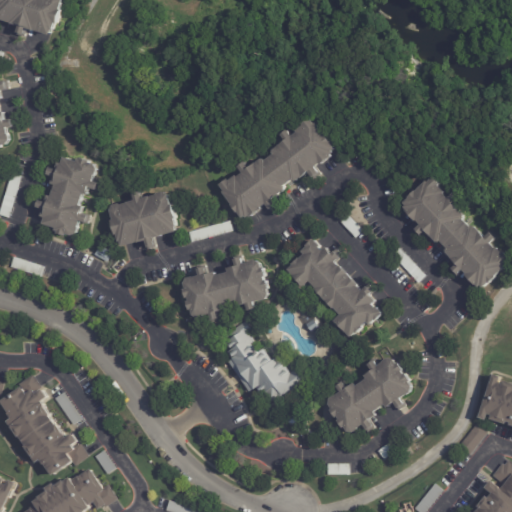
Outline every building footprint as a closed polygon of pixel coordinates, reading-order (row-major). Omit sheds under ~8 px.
[(50,35),(34,30),(34,31),(27,29),(25,35),(17,33),(20,26),(11,23),(0,19),(0,0),(62,0),(60,9),(62,10),(58,24),(55,23),(53,31),(52,31),(50,35)] [(12,82),(14,90),(0,92),(1,100),(0,100),(0,114),(4,113),(5,121),(12,120),(12,121),(16,120),(19,119),(20,128),(11,129),(11,128),(6,128),(7,135),(9,135),(10,141),(6,146),(1,147),(1,149),(0,149),(0,83),(10,83),(9,82),(12,81),(12,82)] [(335,150),(332,152),(334,155),(331,157),(332,157),(320,166),(319,164),(317,166),(322,171),(313,178),(308,172),(295,182),(294,181),(293,182),(292,180),(284,186),(285,189),(283,190),(284,191),(274,199),(278,204),(269,211),(265,205),(260,209),(261,210),(250,219),(249,217),(246,219),(244,217),(241,219),(222,194),(224,192),(219,186),(227,180),(229,182),(236,177),(237,178),(242,174),(238,168),(244,163),(248,168),(255,164),(262,160),(264,160),(265,161),(273,155),(272,153),(273,153),(272,151),(285,142),(281,136),(287,131),(292,137),(297,133),(296,132),(303,126),(302,124),(309,119),(314,125),(316,124),(325,136),(326,136),(332,143),(331,144),(335,150)] [(103,192),(91,188),(88,196),(85,195),(81,207),(85,208),(83,213),(96,217),(93,226),(81,222),(78,229),(80,229),(78,234),(73,237),(67,235),(66,237),(59,235),(59,233),(57,232),(57,229),(44,225),(46,219),(42,217),(44,211),(37,208),(39,202),(46,204),(48,197),(52,198),(56,186),(52,185),(55,178),(48,175),(50,169),(56,171),(59,164),(63,165),(65,158),(78,163),(79,160),(81,161),(82,159),(90,162),(90,164),(95,166),(97,171),(97,173),(96,177),(95,176),(94,180),(106,184),(103,192)] [(13,175),(20,178),(8,219),(0,216),(0,209),(10,175),(13,175)] [(471,228),(472,227),(473,227),(474,227),(485,239),(490,233),(496,239),(490,245),(494,249),(496,248),(502,255),(504,253),(511,260),(505,266),(506,266),(495,278),(496,279),(489,285),(488,284),(483,289),(481,286),(478,289),(476,286),(475,286),(465,276),(467,275),(462,270),(457,275),(452,270),(457,265),(451,260),(451,259),(446,254),(447,252),(446,251),(447,250),(440,242),(438,244),(437,243),(431,237),(430,238),(424,232),(420,236),(415,230),(420,225),(416,221),(415,222),(405,212),(406,211),(404,208),(405,207),(403,205),(409,199),(408,198),(415,191),(416,192),(426,182),(428,183),(434,177),(440,185),(438,187),(445,193),(443,194),(447,199),(453,194),(458,200),(453,205),(465,217),(464,218),(465,219),(463,221),(471,228)] [(176,231),(177,233),(161,237),(161,238),(158,239),(161,248),(152,250),(152,248),(148,249),(147,242),(139,244),(138,243),(122,248),(121,243),(119,243),(117,236),(115,236),(112,225),(115,224),(111,211),(114,207),(120,205),(122,206),(128,205),(127,204),(135,202),(134,195),(141,193),(143,200),(151,197),(151,198),(157,197),(158,195),(164,193),(169,196),(172,206),(173,205),(177,219),(176,220),(178,227),(176,228),(176,231)] [(362,232),(355,239),(340,223),(347,216),(362,232)] [(228,222),(231,232),(191,244),(188,233),(228,222)] [(316,242),(321,247),(319,249),(322,252),(326,249),(331,255),(334,252),(340,259),(335,264),(339,268),(340,267),(358,287),(357,287),(362,293),(367,288),(372,294),(370,296),(376,302),(372,306),(375,310),(377,308),(383,314),(382,315),(383,316),(376,322),(375,322),(370,327),(367,323),(362,328),(364,329),(357,335),(356,335),(351,339),(346,334),(346,335),(335,322),(341,317),(334,310),(333,311),(315,291),(316,290),(310,282),(303,289),(293,278),(294,277),(288,271),(293,266),(292,266),(299,259),(299,260),(304,256),(302,253),(307,248),(306,247),(313,241),(314,241),(315,241),(316,242)] [(112,252),(106,263),(93,256),(99,245),(112,252)] [(425,277),(417,284),(388,252),(396,245),(425,277)] [(14,259),(43,268),(40,278),(10,269),(13,258),(14,259)] [(243,266),(250,264),(249,263),(255,262),(260,265),(261,270),(264,270),(266,278),(264,279),(265,283),(267,282),(269,291),(267,291),(269,297),(266,301),(260,303),(260,302),(259,303),(261,312),(252,314),(251,311),(248,312),(246,306),(238,308),(237,305),(224,308),(225,311),(222,312),(224,322),(217,324),(216,321),(211,322),(209,316),(197,320),(193,318),(191,312),(189,312),(186,304),(189,303),(188,299),(185,300),(183,292),(186,291),(184,285),(187,280),(189,280),(189,279),(192,279),(193,280),(199,278),(197,271),(205,269),(207,276),(215,274),(216,277),(228,274),(227,271),(235,268),(233,261),(241,259),(243,266)] [(319,327),(311,333),(306,325),(313,320),(319,327)] [(251,347),(256,354),(262,350),(270,363),(277,358),(288,374),(296,369),(305,383),(279,401),(277,398),(270,403),(264,394),(260,397),(254,389),(250,392),(250,391),(247,393),(227,363),(231,360),(225,353),(228,351),(220,339),(244,322),(252,333),(249,335),(255,343),(250,346),(251,347)] [(407,407),(401,411),(400,408),(398,410),(393,404),(386,409),(384,406),(373,414),(375,417),(372,420),(377,428),(371,433),(368,430),(366,431),(363,426),(352,434),(347,433),(344,429),(342,430),(337,422),(339,421),(337,418),(335,419),(330,412),(332,411),(328,406),(330,400),(334,397),(335,398),(340,393),(337,388),(343,383),(346,389),(353,384),(356,388),(366,380),(364,377),(371,373),(367,367),(374,362),(378,367),(383,364),(383,363),(387,360),(393,361),(396,365),(398,364),(403,372),(401,373),(403,376),(405,374),(410,382),(409,383),(412,388),(411,393),(406,397),(405,396),(403,398),(409,406),(407,407)] [(511,427),(510,427),(511,424),(507,423),(506,426),(491,421),(493,416),(488,415),(486,421),(480,419),(494,376),(501,378),(499,384),(503,385),(504,382),(511,384),(511,427)] [(0,381),(3,382),(2,384),(9,386),(5,399),(0,397),(0,381)] [(27,396),(33,392),(35,395),(41,391),(46,399),(41,403),(44,408),(43,408),(49,417),(48,418),(55,427),(56,426),(65,440),(72,436),(77,443),(71,447),(76,454),(84,449),(93,461),(79,471),(73,463),(51,478),(43,466),(42,467),(39,462),(35,465),(22,447),(23,447),(18,438),(17,439),(6,424),(11,421),(7,416),(8,415),(0,403),(21,389),(26,396),(27,396)] [(73,425),(54,398),(63,392),(81,419),(73,425)] [(487,434),(469,456),(459,448),(476,425),(487,434)] [(398,441),(403,449),(383,462),(377,453),(397,440),(398,441)] [(115,468),(106,475),(94,457),(103,450),(115,468)] [(511,511),(478,511),(481,509),(479,507),(487,497),(489,499),(493,494),(487,489),(492,482),(503,491),(506,487),(497,479),(507,466),(509,468),(511,464),(511,511)] [(348,475),(348,476),(326,476),(327,465),(349,465),(348,475)] [(121,505),(110,511),(108,508),(102,511),(96,504),(90,508),(91,509),(86,511),(31,511),(33,511),(37,508),(34,503),(39,499),(38,498),(47,492),(46,490),(53,484),(55,487),(63,481),(64,482),(70,478),(73,484),(81,479),(92,471),(107,493),(113,489),(123,503),(121,505)] [(14,494),(4,511),(0,511),(0,477),(7,481),(5,484),(10,486),(12,481),(19,484),(14,494)] [(440,489),(442,491),(425,511),(417,511),(414,509),(434,484),(440,489)] [(199,510),(198,511),(168,511),(165,511),(168,501),(199,510)]
